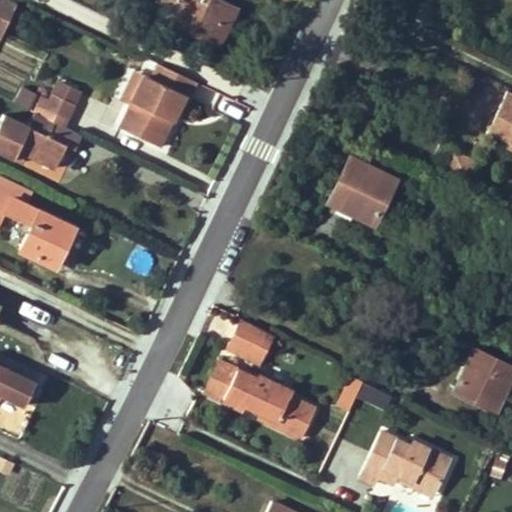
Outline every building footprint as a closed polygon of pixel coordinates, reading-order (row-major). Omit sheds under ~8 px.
[(0,0),(0,28),(3,30),(15,4),(4,0),(0,0)] [(158,0),(153,11),(219,44),(235,9),(217,0),(211,0),(210,3),(202,0),(158,0)] [(184,95),(189,97),(197,81),(159,63),(151,79),(145,76),(131,105),(120,127),(159,146),(184,95)] [(131,105),(145,76),(136,72),(122,101),(125,103),(131,105)] [(57,80),(51,93),(73,104),(80,90),(57,80)] [(511,93),(502,88),(490,113),(510,123),(503,137),(511,141),(511,93)] [(63,127),(73,104),(51,93),(49,98),(35,92),(27,109),(33,112),(63,127)] [(64,144),(75,149),(82,135),(63,127),(33,112),(28,124),(2,112),(0,117),(0,150),(20,160),(23,152),(53,166),(64,144)] [(510,123),(490,113),(483,127),(503,137),(510,123)] [(453,147),(447,161),(469,171),(475,157),(453,147)] [(355,217),(356,215),(374,223),(396,179),(350,157),(331,197),(351,205),(348,214),(355,217)] [(476,190),(487,167),(475,162),(464,185),(476,190)] [(32,223),(20,248),(20,249),(55,267),(67,241),(60,237),(67,223),(27,203),(32,192),(0,176),(0,220),(5,210),(11,213),(32,223)] [(429,182),(424,191),(436,198),(442,188),(429,182)] [(429,212),(436,198),(424,191),(416,206),(429,212)] [(328,205),(348,214),(351,205),(331,197),(328,205)] [(442,201),(436,198),(429,212),(435,215),(442,201)] [(74,227),(67,223),(60,237),(67,241),(74,227)] [(273,334),(240,318),(226,346),(260,361),(273,334)] [(456,389),(468,395),(470,389),(499,401),(511,373),(511,367),(475,350),(456,389)] [(238,369),(220,361),(204,392),(222,401),(238,369)] [(0,397),(2,394),(23,405),(34,382),(0,364),(0,397)] [(301,438),(315,409),(289,396),(291,390),(258,375),(257,379),(238,369),(222,401),(242,409),(244,404),(261,412),(276,418),(273,425),(301,438)] [(362,384),(359,395),(385,403),(388,392),(362,384)] [(468,395),(466,399),(494,412),(499,401),(470,389),(468,395)] [(273,425),(276,418),(261,412),(259,419),(273,425)] [(380,431),(358,478),(375,485),(378,478),(394,485),(396,480),(398,474),(435,491),(450,458),(413,440),(410,446),(380,431)] [(507,461),(510,455),(501,451),(498,457),(507,461)] [(435,491),(398,474),(396,480),(432,496),(435,491)] [(293,511),(272,502),(266,511),(293,511)]
